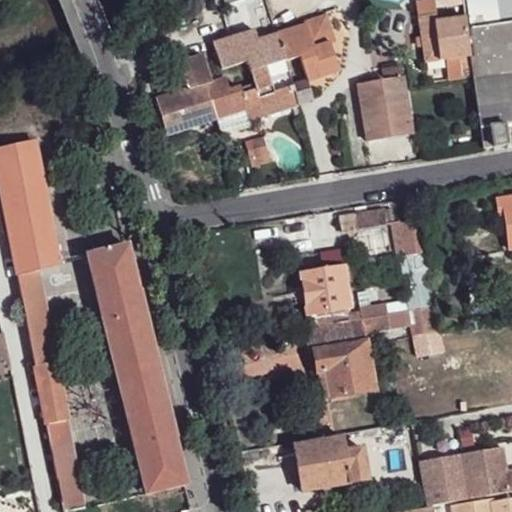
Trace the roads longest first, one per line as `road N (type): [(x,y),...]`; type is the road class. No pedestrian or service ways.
road 1 (residential): [(162,221),(511,163)]
road 2 (residential): [(231,511),(162,221)]
road 3 (residential): [(162,221),(78,0)]
